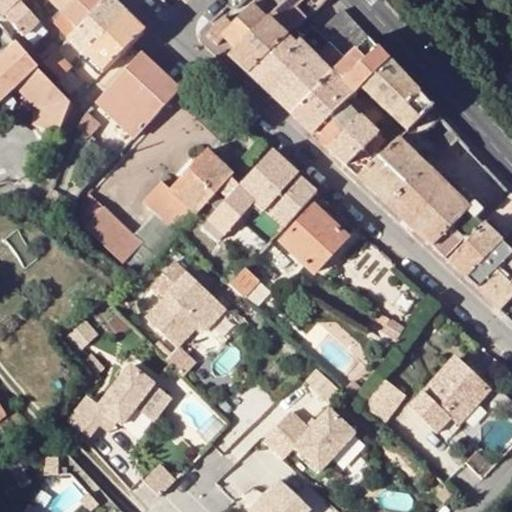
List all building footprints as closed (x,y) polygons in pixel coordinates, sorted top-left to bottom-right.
[(0,0),(0,11),(23,37),(25,36),(39,22),(20,1),(20,0),(0,0)] [(50,0),(63,13),(76,0),(50,0)] [(82,25),(108,0),(76,0),(63,13),(78,29),(82,25)] [(120,10),(109,0),(108,0),(82,25),(78,29),(67,39),(85,55),(126,16),(120,10)] [(257,0),(231,24),(225,17),(207,35),(217,46),(225,38),(236,49),(286,0),(257,0)] [(286,0),(236,49),(229,56),(248,75),(294,31),(306,19),(326,0),(286,0)] [(466,16),(496,51),(511,36),(511,19),(495,0),(484,0),(482,2),(473,10),(466,16)] [(458,8),(466,16),(473,10),(465,1),(458,8)] [(341,10),(317,33),(346,61),(368,40),(341,10)] [(78,29),(63,13),(52,23),(67,39),(78,29)] [(144,33),(126,16),(85,55),(103,72),(109,66),(144,33)] [(294,31),(248,75),(267,92),(289,113),(341,65),(346,61),(317,33),(304,37),(301,39),(294,31)] [(341,65),(289,113),(313,135),(345,103),(355,93),(359,91),(361,88),(389,62),(375,48),(368,40),(346,61),(341,65)] [(65,116),(70,104),(37,69),(37,68),(17,44),(0,60),(0,98),(13,86),(36,110),(31,124),(57,135),(65,116)] [(42,61),(54,50),(58,47),(55,44),(38,56),(42,61)] [(54,50),(61,57),(67,51),(61,44),(58,47),(54,50)] [(54,50),(42,61),(43,63),(51,71),(59,80),(69,71),(72,68),(61,57),(54,50)] [(108,89),(96,103),(134,138),(134,139),(143,130),(179,90),(174,84),(141,54),(108,89)] [(389,62),(361,88),(407,131),(432,109),(417,92),(389,62)] [(69,71),(59,80),(64,84),(70,89),(73,93),(76,94),(78,95),(80,96),(82,95),(83,94),(87,91),(88,90),(69,71)] [(355,93),(345,103),(360,118),(374,105),(359,91),(355,93)] [(321,142),(327,149),(360,118),(345,103),(313,135),(321,142)] [(360,118),(371,129),(385,115),(374,105),(360,118)] [(405,134),(375,161),(364,171),(357,177),(387,206),(405,189),(432,163),(441,155),(433,145),(424,135),(441,120),(432,109),(407,131),(405,134)] [(360,118),(327,149),(352,173),(357,177),(364,171),(375,161),(363,149),(377,136),(371,129),(360,118)] [(451,129),(433,145),(441,155),(458,138),(451,129)] [(481,162),(458,138),(441,155),(432,163),(405,189),(387,206),(434,249),(443,258),(463,240),(466,242),(475,233),(482,226),(511,196),(507,191),(481,162)] [(122,223),(89,194),(82,202),(80,205),(79,208),(79,213),(79,216),(80,220),(81,223),(83,225),(89,231),(122,263),(118,267),(136,279),(170,244),(178,235),(180,236),(180,237),(198,219),(195,216),(218,192),(230,178),(232,176),(206,151),(170,189),(162,181),(142,201),(155,213),(134,234),(122,223)] [(218,192),(220,194),(227,200),(203,226),(219,241),(253,203),(263,212),(297,175),(278,158),(271,152),(239,187),(230,178),(218,192)] [(315,193),(300,179),(270,212),(286,226),(315,193)] [(59,194),(51,188),(45,199),(53,204),(59,194)] [(511,196),(482,226),(501,243),(511,231),(511,196)] [(314,208),(281,242),(313,273),(346,238),(314,208)] [(511,231),(501,243),(482,226),(475,233),(466,242),(447,262),(476,289),(511,253),(511,231)] [(394,267),(370,244),(343,272),(344,276),(370,293),(394,267)] [(487,299),(499,311),(511,298),(511,253),(476,289),(487,299)] [(163,296),(144,316),(175,347),(197,324),(204,330),(224,309),(174,260),(151,285),(163,296)] [(240,261),(222,280),(229,286),(235,280),(245,270),(247,268),(240,261)] [(255,286),(258,282),(245,270),(235,280),(229,286),(243,299),(255,286)] [(274,297),(258,282),(255,286),(243,299),(259,314),(274,297)] [(378,313),(373,322),(382,329),(381,332),(395,341),(404,326),(391,317),(389,320),(378,313)] [(180,373),(194,365),(184,345),(169,352),(180,373)] [(457,423),(488,391),(454,359),(424,393),(423,392),(408,408),(436,433),(450,417),(457,423)] [(88,396),(69,421),(90,438),(101,424),(109,413),(119,420),(123,423),(154,382),(130,364),(100,405),(88,396)] [(154,382),(123,423),(141,437),(172,396),(154,382)] [(384,385),(365,413),(385,433),(407,400),(384,385)] [(291,414),(263,443),(283,463),(295,451),(320,475),(357,436),(330,412),(311,432),(291,414)] [(109,413),(101,424),(110,432),(119,420),(109,413)] [(7,468),(22,491),(35,482),(18,460),(7,468)] [(158,468),(142,483),(158,499),(173,483),(158,468)] [(306,511),(309,510),(279,481),(254,506),(260,511),(306,511)]
